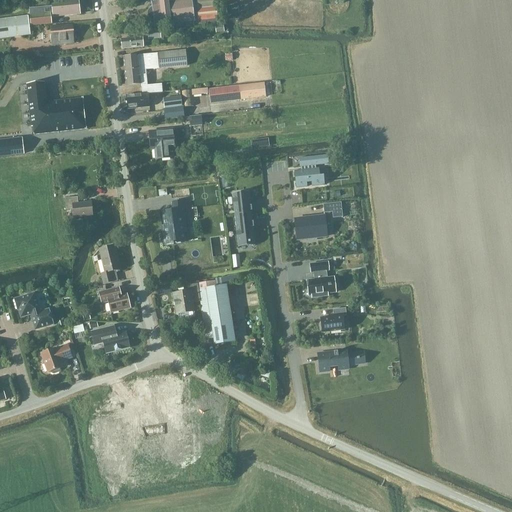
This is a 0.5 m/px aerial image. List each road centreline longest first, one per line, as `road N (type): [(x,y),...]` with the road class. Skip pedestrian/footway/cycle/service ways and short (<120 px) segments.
road 1 (residential): [(156,355),(99,0)]
road 2 (residential): [(295,425),(299,405),(271,215)]
road 3 (unclassified): [(331,441),(486,511)]
road 4 (residential): [(156,355),(295,425)]
road 5 (residential): [(32,406),(156,355)]
